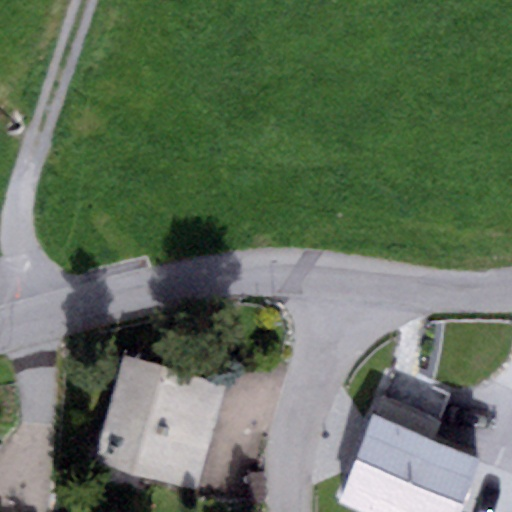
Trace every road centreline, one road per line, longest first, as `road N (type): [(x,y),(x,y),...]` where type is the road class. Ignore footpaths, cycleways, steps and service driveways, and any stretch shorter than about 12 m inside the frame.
road 1 (residential): [(0,332),(208,280),(337,279)]
road 2 (track): [(84,0),(38,124),(16,245),(36,318)]
road 3 (residential): [(292,511),(291,463),(331,328),(337,279)]
road 4 (residential): [(337,279),(457,295),(511,290)]
